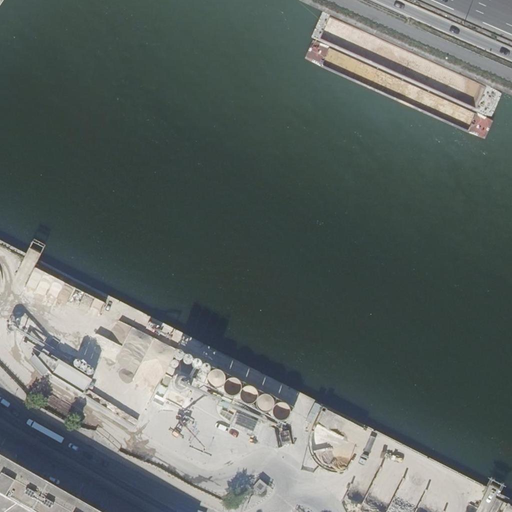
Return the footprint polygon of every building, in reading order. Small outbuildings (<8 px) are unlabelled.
[(35,364),(53,375),(60,364),(61,361),(43,350),(35,364)] [(60,364),(53,375),(86,391),(89,378),(60,364)] [(297,405),(216,370),(211,382),(219,386),(215,394),(240,405),(241,403),(289,423),(297,405)] [(234,430),(257,429),(257,416),(234,416),(234,430)] [(98,511),(0,456),(0,494),(31,511),(98,511)] [(260,494),(267,486),(259,479),(253,487),(260,494)] [(31,511),(0,494),(0,511),(31,511)]
